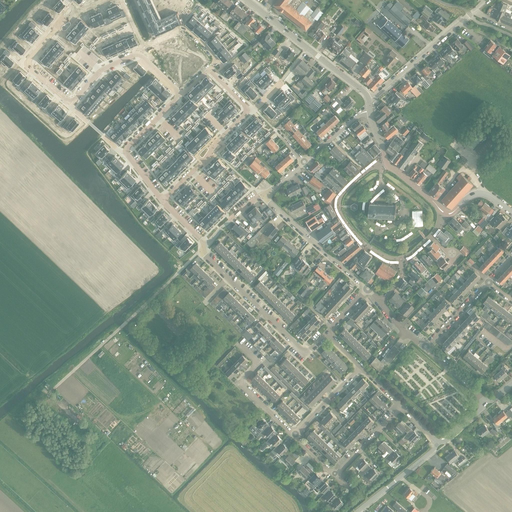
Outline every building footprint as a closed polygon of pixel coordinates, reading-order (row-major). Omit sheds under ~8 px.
[(59,0),(53,8),(58,12),(59,12),(66,4),(62,1),(63,0),(59,0)] [(138,0),(141,4),(144,11),(146,16),(149,23),(150,25),(150,26),(153,31),(154,33),(155,35),(161,32),(161,33),(162,32),(166,30),(176,25),(182,23),(181,21),(180,18),(178,13),(175,14),(160,21),(150,0),(138,0)] [(229,0),(226,0),(222,6),(226,9),(226,10),(233,2),(229,0)] [(317,20),(323,13),(317,8),(314,12),(310,9),(310,8),(303,2),(302,3),(298,0),(278,0),(274,5),(306,30),(316,18),(317,20)] [(495,16),(497,17),(496,20),(501,22),(511,26),(511,13),(511,14),(511,11),(506,9),(508,6),(501,3),(498,10),(500,10),(499,13),(496,12),(495,16)] [(117,5),(112,7),(117,19),(122,17),(126,16),(123,10),(120,11),(117,5)] [(411,21),(401,11),(394,5),(389,10),(406,26),(411,21)] [(231,13),(236,17),(242,9),(237,6),(231,13)] [(112,7),(106,9),(110,16),(106,18),(109,23),(113,22),(112,21),(117,19),(112,7)] [(428,18),(431,14),(425,8),(422,11),(421,12),(422,13),(423,14),(428,18)] [(242,9),(236,17),(240,21),(246,13),(242,9)] [(401,11),(411,21),(413,19),(403,9),(401,11)] [(434,19),(439,24),(443,20),(444,21),(449,16),(444,11),(444,12),(441,9),(437,15),(434,19)] [(39,18),(36,21),(41,25),(44,23),(47,26),(47,25),(54,17),(49,12),(49,13),(42,21),(41,20),(39,18)] [(100,12),(95,15),(100,27),(105,24),(106,25),(109,23),(106,18),(103,19),(100,12)] [(95,15),(90,17),(93,24),(90,25),(91,28),(94,27),(99,25),(100,27),(95,15)] [(193,16),(186,24),(190,28),(198,18),(194,15),(193,16)] [(242,23),(239,26),(246,32),(249,28),(255,33),(255,34),(257,32),(259,33),(264,27),(259,23),(258,25),(254,21),(256,20),(252,16),(247,22),(245,25),(242,23)] [(384,16),(377,25),(395,41),(402,47),(409,39),(402,33),(384,16)] [(198,18),(190,28),(194,31),(202,21),(203,19),(200,17),(198,18)] [(81,20),(77,24),(87,32),(85,31),(89,27),(81,20)] [(216,20),(213,23),(220,29),(221,27),(222,26),(220,24),(216,20)] [(323,31),(322,30),(326,24),(321,20),(317,26),(320,28),(314,35),(317,38),(317,39),(320,41),(326,34),(323,31)] [(29,25),(26,30),(35,38),(39,34),(40,33),(36,31),(35,30),(34,28),(36,26),(31,21),(29,24),(29,25)] [(202,21),(194,31),(197,34),(206,24),(202,21)] [(432,32),(435,28),(429,23),(427,21),(423,26),(428,30),(429,31),(430,30),(432,32)] [(77,24),(74,28),(83,37),(87,32),(77,24)] [(206,24),(197,34),(201,37),(210,27),(209,27),(208,29),(205,26),(206,24)] [(339,36),(345,28),(341,25),(335,33),(339,36)] [(210,27),(201,37),(205,40),(212,32),(213,30),(210,27)] [(366,27),(356,40),(361,44),(363,41),(362,40),(366,35),(368,36),(372,31),(366,27)] [(74,28),(70,32),(78,39),(82,36),(83,37),(74,28)] [(21,33),(18,36),(23,40),(25,38),(27,39),(30,42),(31,43),(32,43),(35,38),(26,30),(22,34),(21,33)] [(70,32),(66,37),(74,44),(78,39),(70,32)] [(133,33),(129,35),(134,46),(137,44),(138,44),(134,35),(133,33)] [(269,50),(276,43),(270,37),(271,37),(269,34),(261,41),(269,50)] [(125,36),(124,36),(130,47),(134,46),(129,35),(125,37),(125,36)] [(218,35),(208,43),(211,47),(221,39),(218,35)] [(124,36),(121,38),(126,48),(129,47),(130,48),(130,47),(124,36)] [(121,38),(117,40),(122,50),(126,48),(121,38),(120,38),(121,38)] [(221,39),(211,47),(214,51),(222,45),(224,42),(222,44),(220,40),(221,39)] [(340,44),(343,41),(340,39),(338,42),(333,39),(327,47),(331,50),(333,52),(333,51),(337,54),(343,47),(340,44)] [(452,44),(458,51),(461,48),(463,51),(467,48),(470,51),(472,49),(475,47),(467,40),(463,43),(464,44),(462,45),(457,39),(452,44)] [(10,45),(8,48),(13,52),(15,49),(21,54),(22,54),(25,50),(25,49),(26,49),(25,49),(17,42),(16,40),(11,45),(10,45)] [(113,41),(118,52),(122,50),(117,40),(117,42),(114,43),(113,41)] [(486,49),(483,52),(490,58),(493,55),(503,63),(510,55),(499,47),(497,49),(495,48),(497,45),(490,40),(484,48),(486,49)] [(57,41),(54,44),(64,52),(62,51),(65,47),(57,41)] [(113,41),(109,43),(114,54),(118,52),(113,41)] [(109,43),(105,45),(110,55),(114,54),(109,43)] [(54,44),(52,48),(61,55),(64,52),(54,44)] [(105,45),(101,46),(106,57),(110,55),(105,45)] [(222,45),(214,51),(217,55),(225,48),(222,45)] [(445,49),(450,55),(451,53),(454,56),(455,56),(457,54),(450,45),(445,49)] [(227,46),(217,54),(220,58),(231,50),(230,49),(229,51),(226,48),(228,46),(227,46)] [(349,70),(356,62),(349,56),(352,51),(347,47),(340,54),(343,57),(339,62),(349,70)] [(52,48),(49,51),(58,58),(60,55),(61,56),(61,55),(52,48)] [(289,60),(295,52),(290,48),(287,52),(284,50),(281,54),(289,60)] [(3,53),(0,56),(0,59),(1,60),(3,62),(1,63),(5,66),(6,64),(9,67),(10,66),(10,67),(14,63),(13,62),(14,62),(14,61),(8,56),(10,54),(5,49),(3,52),(3,53)] [(278,57),(281,52),(277,49),(273,53),(278,57)] [(449,55),(450,55),(445,49),(440,53),(445,59),(446,58),(449,61),(452,59),(449,55)] [(231,50),(220,58),(224,62),(234,53),(231,50)] [(395,57),(397,54),(392,50),(387,56),(389,57),(384,62),(390,68),(398,60),(395,57)] [(49,51),(46,54),(55,61),(58,58),(49,51)] [(245,52),(242,55),(247,61),(250,58),(245,52)] [(367,65),(372,58),(365,52),(360,59),(367,65)] [(46,54),(43,57),(53,65),(51,63),(53,60),(55,62),(55,61),(46,54)] [(434,59),(438,65),(440,67),(445,63),(443,60),(438,55),(434,59)] [(43,57),(41,61),(50,68),(53,65),(43,57)] [(429,64),(433,69),(432,70),(435,73),(435,72),(437,71),(439,69),(436,66),(438,65),(434,59),(429,64)] [(294,71),(294,72),(294,73),(295,73),(296,73),(296,74),(297,74),(298,74),(298,73),(299,73),(302,76),(305,73),(310,67),(309,67),(308,64),(307,63),(307,64),(302,60),(294,69),(295,69),(294,69),(294,70),(294,71)] [(133,67),(133,68),(141,75),(141,76),(146,70),(143,68),(141,66),(138,63),(137,63),(133,67)] [(234,64),(224,73),(224,74),(227,78),(228,77),(228,78),(234,73),(237,76),(242,72),(239,69),(234,64)] [(78,66),(74,70),(83,77),(86,73),(78,66)] [(366,66),(360,72),(365,77),(371,71),(366,66)] [(425,75),(423,77),(422,76),(422,77),(430,86),(433,83),(429,78),(428,79),(426,76),(428,74),(431,77),(433,75),(435,73),(432,70),(431,71),(426,66),(421,70),(425,75)] [(264,70),(260,74),(261,75),(270,84),(274,80),(269,74),(271,72),(267,67),(264,70)] [(310,67),(305,73),(306,75),(305,77),(304,76),(296,84),(301,89),(304,86),(301,83),(303,80),(310,86),(314,82),(310,79),(316,72),(310,67)] [(363,81),(368,85),(378,73),(380,71),(378,69),(376,71),(372,76),(370,73),(363,81)] [(74,70),(71,74),(79,81),(83,77),(74,70)] [(13,80),(18,84),(16,87),(19,89),(23,84),(20,82),(25,76),(25,75),(21,71),(21,72),(20,71),(13,80)] [(116,72),(111,77),(121,86),(125,80),(116,72)] [(71,74),(67,78),(75,85),(79,81),(71,74)] [(368,85),(374,90),(384,80),(379,75),(378,74),(368,85)] [(416,85),(420,81),(427,88),(430,86),(422,77),(421,78),(417,74),(411,79),(416,85)] [(207,75),(203,79),(212,89),(216,85),(214,83),(207,75)] [(255,78),(253,81),(257,85),(259,83),(265,89),(270,84),(261,75),(257,79),(255,78)] [(111,77),(106,83),(113,89),(116,91),(121,86),(111,77)] [(67,78),(63,82),(72,90),(75,85),(67,78)] [(155,78),(147,86),(151,89),(159,82),(155,78)] [(321,89),(322,90),(321,91),(326,95),(337,83),(331,78),(321,89)] [(203,79),(199,83),(208,92),(212,89),(203,79)] [(103,80),(98,86),(108,94),(112,89),(113,89),(106,83),(103,80)] [(249,85),(244,89),(251,96),(253,99),(254,98),(254,99),(258,95),(257,95),(258,94),(253,88),(255,86),(251,81),(248,84),(249,85)] [(23,85),(19,90),(22,93),(23,92),(27,96),(36,86),(32,82),(31,82),(28,85),(27,86),(26,88),(23,85)] [(159,82),(151,89),(155,93),(163,86),(159,82)] [(404,95),(406,93),(410,90),(417,97),(421,93),(417,89),(417,88),(415,85),(412,87),(408,82),(401,88),(402,89),(400,91),(404,95)] [(199,83),(195,87),(205,96),(209,92),(208,92),(199,83)] [(36,86),(27,96),(28,96),(28,95),(32,99),(31,101),(34,103),(38,98),(36,96),(41,90),(36,86)] [(98,86),(94,92),(103,100),(108,94),(98,86)] [(163,86),(155,93),(159,97),(167,89),(163,86)] [(195,87),(191,91),(201,100),(205,96),(195,87)] [(167,89),(159,97),(163,101),(171,93),(167,89)] [(191,91),(187,95),(191,98),(197,104),(201,100),(191,91)] [(283,91),(279,95),(288,104),(292,100),(292,101),(295,98),(291,94),(288,96),(283,91)] [(300,92),(298,94),(303,99),(308,94),(305,91),(302,94),(300,92)] [(401,98),(402,98),(404,101),(406,98),(403,96),(397,91),(389,100),(394,104),(401,98)] [(94,92),(89,97),(98,105),(99,105),(101,107),(105,102),(103,100),(94,92)] [(304,101),(309,105),(316,112),(321,107),(321,106),(322,104),(315,98),(311,93),(305,99),(306,100),(304,101)] [(39,103),(38,105),(43,109),(42,110),(45,112),(49,107),(47,105),(52,99),(51,98),(52,98),(48,94),(47,95),(47,94),(46,94),(39,103)] [(327,102),(331,98),(327,94),(323,98),(327,102)] [(279,95),(275,99),(280,104),(278,107),(280,109),(282,106),(284,108),(288,104),(279,95)] [(332,103),(330,105),(336,112),(341,107),(343,109),(345,107),(348,110),(355,103),(350,97),(344,103),(338,97),(337,98),(335,96),(330,100),(332,103)] [(84,102),(94,110),(98,105),(89,97),(87,100),(84,102)] [(191,98),(187,102),(194,110),(198,106),(197,104),(191,98)] [(146,100),(141,105),(149,114),(155,109),(146,100)] [(230,100),(226,104),(235,113),(239,109),(230,100)] [(84,102),(79,108),(89,116),(94,110),(84,102)] [(187,102),(183,106),(191,114),(194,110),(187,102)] [(392,112),(393,111),(390,108),(389,109),(384,105),(381,103),(377,107),(380,110),(379,111),(381,112),(374,118),(378,123),(392,112)] [(50,108),(46,113),(49,115),(50,114),(54,118),(63,108),(58,104),(53,110),(50,108)] [(226,104),(222,108),(224,109),(231,117),(235,113),(226,104)] [(141,105),(136,110),(144,119),(149,114),(141,105)] [(264,109),(264,110),(274,120),(278,115),(279,115),(282,112),(277,108),(274,110),(269,105),(268,106),(268,105),(264,109)] [(183,106),(179,110),(187,117),(191,114),(183,106)] [(63,108),(54,118),(56,117),(56,116),(60,120),(58,123),(61,125),(65,121),(62,118),(63,117),(65,116),(67,112),(63,108)] [(224,109),(220,113),(227,121),(231,117),(224,109)] [(136,110),(131,115),(139,124),(144,119),(136,110)] [(179,110),(175,114),(183,121),(184,123),(188,119),(187,117),(179,110)] [(388,121),(394,116),(392,113),(386,118),(388,121)] [(175,114),(171,118),(179,125),(183,121),(175,114)] [(131,115),(125,120),(134,129),(139,124),(131,115)] [(330,119),(335,124),(340,120),(335,115),(330,119)] [(257,117),(254,120),(261,127),(264,124),(257,117)] [(66,122),(62,126),(65,129),(66,128),(71,133),(72,131),(79,123),(79,122),(75,118),(75,119),(74,118),(69,124),(68,124),(66,122)] [(399,129),(403,125),(396,118),(393,121),(395,123),(394,124),(399,129)] [(326,123),(330,128),(335,124),(330,119),(326,123)] [(484,119),(466,143),(467,144),(473,149),(493,126),(484,119)] [(125,120),(120,125),(129,134),(134,129),(125,120)] [(254,120),(251,123),(258,130),(261,127),(254,120)] [(284,125),(288,130),(294,125),(290,120),(284,125)] [(356,122),(351,126),(355,130),(362,125),(359,121),(357,123),(356,122)] [(385,133),(394,126),(393,124),(390,126),(387,121),(380,126),(385,133)] [(251,123),(248,126),(255,133),(258,130),(251,123)] [(321,127),(326,132),(330,128),(326,123),(321,127)] [(120,125),(115,130),(124,139),(129,134),(120,125)] [(294,125),(288,130),(293,135),(299,130),(294,125)] [(356,135),(357,135),(358,136),(361,141),(368,135),(365,131),(366,130),(362,125),(353,132),(356,135)] [(248,126),(244,129),(253,138),(256,134),(255,133),(248,126)] [(394,126),(384,134),(388,139),(398,131),(394,126)] [(206,127),(202,131),(209,139),(213,135),(206,127)] [(321,137),(326,132),(321,127),(316,131),(321,137)] [(405,136),(409,131),(406,127),(401,132),(398,134),(402,138),(404,135),(405,136)] [(200,129),(196,133),(198,135),(205,142),(209,139),(202,131),(200,129)] [(115,130),(110,136),(118,144),(124,139),(115,130)] [(242,130),(239,134),(247,142),(250,139),(242,130)] [(299,130),(293,135),(297,140),(303,135),(299,130)] [(494,130),(475,152),(485,160),(504,138),(494,130)] [(158,131),(154,135),(161,142),(165,139),(158,131)] [(239,134),(236,137),(244,145),(244,144),(246,142),(247,142),(239,134)] [(154,135),(150,139),(157,146),(161,142),(154,135)] [(198,135),(194,138),(201,146),(205,142),(198,135)] [(303,135),(297,140),(301,145),(307,139),(303,135)] [(368,135),(361,141),(364,144),(371,139),(368,135)] [(389,146),(386,151),(392,156),(396,151),(399,147),(400,146),(400,145),(401,145),(403,141),(397,136),(389,145),(389,146)] [(236,137),(233,140),(241,148),(244,145),(236,137)] [(194,138),(190,142),(198,150),(202,146),(201,146),(194,138)] [(266,142),(270,147),(275,142),(271,138),(266,142)] [(150,139),(146,143),(153,150),(157,146),(150,139)] [(307,139),(301,145),(306,150),(311,144),(307,139)] [(408,150),(397,165),(403,170),(422,144),(416,139),(411,146),(408,150)] [(233,140),(229,143),(238,151),(241,148),(233,140)] [(142,146),(149,154),(153,150),(146,143),(146,142),(142,146)] [(190,142),(186,146),(194,154),(198,150),(190,142)] [(275,142),(270,147),(274,152),(275,151),(277,149),(279,147),(275,142)] [(229,143),(226,146),(229,148),(235,154),(238,151),(229,143)] [(104,144),(95,154),(100,159),(99,159),(102,162),(106,158),(104,155),(109,149),(108,149),(109,148),(105,145),(104,144)] [(371,148),(377,154),(380,151),(374,144),(371,148)] [(340,161),(346,156),(335,145),(329,151),(340,161)] [(142,146),(138,150),(145,158),(149,154),(142,146)] [(373,158),(361,146),(352,155),(362,166),(367,161),(368,162),(373,158)] [(396,151),(392,156),(389,159),(393,162),(399,153),(398,152),(401,148),(399,147),(396,151)] [(399,153),(393,162),(397,165),(408,150),(404,147),(399,153)] [(229,148),(226,152),(234,160),(235,160),(233,158),(236,155),(235,154),(229,148)] [(373,158),(377,154),(371,148),(367,151),(373,158)] [(184,149),(180,153),(189,162),(193,158),(184,149)] [(226,152),(223,155),(231,163),(234,160),(226,152)] [(180,153),(176,157),(178,158),(185,166),(189,162),(180,153)] [(285,159),(289,164),(294,160),(289,154),(285,159)] [(107,158),(105,161),(107,163),(105,165),(110,170),(112,168),(111,168),(119,160),(115,156),(114,156),(109,161),(107,158)] [(437,164),(444,170),(451,161),(444,156),(437,164)] [(249,165),(257,173),(258,174),(258,173),(259,174),(260,173),(265,178),(270,173),(260,163),(261,161),(256,157),(249,165)] [(178,158),(174,162),(182,170),(185,166),(178,158)] [(214,163),(222,171),(223,172),(227,168),(226,167),(218,159),(214,163)] [(280,162),(285,168),(289,164),(285,159),(280,162)] [(119,160),(111,168),(112,168),(116,172),(114,174),(116,177),(117,176),(119,174),(121,172),(118,170),(124,164),(119,160)] [(314,173),(321,166),(316,161),(309,167),(314,173)] [(174,162),(170,166),(178,173),(182,170),(174,162)] [(280,172),(285,168),(280,162),(276,167),(280,172)] [(344,169),(353,177),(359,171),(350,162),(344,169)] [(214,163),(211,167),(218,174),(222,171),(214,163)] [(169,164),(165,169),(173,177),(174,177),(178,174),(178,173),(170,166),(169,164)] [(433,174),(436,170),(429,164),(426,168),(433,174)] [(413,179),(418,173),(415,170),(417,167),(415,165),(412,168),(413,169),(408,174),(413,179)] [(211,167),(207,171),(216,180),(220,176),(218,174),(211,167),(210,167),(211,167)] [(165,169),(162,173),(169,180),(173,177),(165,169)] [(337,183),(337,184),(342,188),(347,182),(333,169),(327,174),(337,183)] [(425,170),(415,181),(420,185),(427,176),(427,175),(429,173),(425,170)] [(428,192),(437,199),(445,189),(440,184),(448,173),(444,170),(436,180),(437,181),(428,192)] [(119,174),(117,176),(119,179),(118,181),(122,185),(131,175),(127,171),(122,176),(119,174)] [(160,171),(156,175),(165,184),(169,180),(162,173),(160,171)] [(317,172),(314,176),(322,181),(323,179),(325,177),(317,172)] [(452,209),(465,194),(473,185),(460,174),(457,178),(459,180),(442,200),(452,209)] [(131,175),(122,185),(127,189),(128,187),(131,190),(133,188),(131,185),(136,180),(131,175)] [(322,181),(321,182),(326,186),(328,184),(331,186),(338,192),(342,188),(337,184),(336,183),(327,175),(325,177),(323,179),(322,181)] [(326,186),(321,182),(313,176),(309,181),(320,189),(320,188),(322,185),(325,187),(325,188),(326,186)] [(240,180),(237,183),(245,192),(249,189),(240,180)] [(237,183),(234,186),(236,188),(242,195),(245,192),(237,183)] [(304,195),(308,193),(309,194),(312,192),(306,186),(305,187),(305,186),(301,188),(299,183),(287,190),(290,196),(302,190),(304,195)] [(140,186),(130,196),(135,201),(137,204),(142,199),(139,197),(145,191),(144,190),(145,190),(141,186),(141,187),(140,186)] [(190,187),(187,190),(195,198),(198,195),(190,187)] [(236,188),(232,191),(239,198),(242,195),(236,188)] [(323,201),(328,204),(336,194),(329,189),(323,196),(326,198),(323,201)] [(187,190),(184,193),(192,201),(195,198),(187,190)] [(231,190),(228,192),(228,193),(236,201),(239,198),(232,191),(231,190)] [(184,193),(181,196),(189,204),(188,203),(190,200),(192,201),(184,193)] [(228,193),(225,196),(233,204),(236,201),(228,193)] [(181,196),(178,199),(186,208),(189,204),(181,196)] [(225,196),(223,198),(224,200),(231,207),(233,204),(225,196)] [(140,202),(136,207),(139,210),(141,207),(145,211),(153,204),(148,199),(143,205),(140,202)] [(224,200),(221,203),(227,210),(231,207),(224,200)] [(294,213),(306,207),(303,200),(291,206),(294,213)] [(486,215),(488,212),(491,214),(494,210),(485,203),(484,204),(480,201),(477,205),(481,208),(479,209),(486,215)] [(368,217),(368,218),(369,218),(369,217),(371,217),(371,218),(372,218),(372,217),(375,218),(375,219),(376,219),(376,218),(379,218),(379,219),(380,219),(380,218),(383,218),(383,219),(383,218),(386,218),(386,219),(387,219),(387,218),(390,218),(390,219),(391,219),(391,218),(394,219),(394,220),(394,219),(395,219),(395,217),(396,217),(396,216),(395,216),(395,215),(398,215),(398,209),(396,209),(396,208),(397,208),(397,207),(396,207),(396,205),(396,204),(395,204),(395,205),(392,205),(392,204),(391,204),(391,205),(388,205),(388,204),(388,205),(385,205),(385,204),(384,204),(384,205),(381,204),(381,203),(380,203),(380,204),(379,204),(378,204),(378,203),(377,203),(377,204),(374,204),(374,203),(373,203),(373,204),(370,204),(370,203),(369,202),(369,204),(368,217)] [(153,204),(145,211),(150,215),(147,218),(150,221),(154,216),(152,214),(157,208),(153,204)] [(306,208),(308,212),(310,215),(321,209),(319,206),(315,208),(313,204),(306,208)] [(336,215),(330,204),(325,207),(331,218),(336,215)] [(217,205),(214,208),(221,216),(225,212),(217,205)] [(256,207),(251,211),(259,220),(261,218),(263,220),(268,216),(264,211),(261,213),(256,207)] [(214,208),(210,211),(218,219),(221,216),(214,208)] [(210,211),(207,215),(214,222),(218,219),(210,211)] [(251,211),(246,215),(252,221),(250,223),(254,228),(259,224),(256,222),(259,220),(251,211)] [(163,213),(155,221),(160,226),(158,228),(160,231),(165,226),(162,223),(168,218),(167,217),(168,216),(164,213),(163,213)] [(207,215),(203,218),(211,226),(214,223),(214,222),(207,215)] [(500,228),(507,220),(503,215),(500,218),(497,216),(490,224),(493,226),(495,224),(500,228)] [(202,216),(198,220),(207,229),(211,226),(203,218),(202,216)] [(312,231),(325,222),(322,218),(318,221),(315,217),(306,223),(312,231)] [(338,218),(327,226),(328,226),(330,226),(332,229),(341,222),(338,218)] [(459,233),(464,228),(461,225),(455,219),(450,224),(456,230),(459,233)] [(485,219),(480,225),(483,228),(488,222),(485,219)] [(341,222),(332,229),(336,233),(344,227),(341,222)] [(166,227),(164,229),(166,231),(166,232),(164,233),(168,237),(170,236),(178,228),(173,224),(168,229),(166,227)] [(236,224),(230,230),(238,237),(242,233),(245,236),(248,232),(242,226),(240,228),(236,224)] [(273,224),(265,232),(269,235),(270,233),(273,236),(279,229),(273,224)] [(316,234),(323,243),(336,233),(332,229),(330,226),(328,226),(327,226),(316,234)] [(506,235),(507,234),(511,238),(511,226),(510,230),(506,227),(502,232),(506,235)] [(178,228),(170,236),(174,239),(177,242),(179,240),(176,237),(181,232),(178,228)] [(346,229),(338,234),(343,240),(350,235),(346,229)] [(437,236),(443,240),(442,242),(442,244),(445,246),(453,236),(446,231),(444,233),(441,231),(437,236)] [(252,237),(247,243),(244,245),(245,246),(248,244),(252,248),(258,242),(255,239),(259,235),(257,233),(253,237),(252,237)] [(294,258),(299,251),(294,247),(295,247),(283,236),(277,242),(282,246),(283,245),(288,249),(288,250),(290,252),(289,253),(294,258)] [(345,243),(350,248),(350,249),(355,245),(352,242),(354,241),(350,236),(343,243),(344,244),(345,243)] [(180,240),(175,245),(178,248),(180,246),(185,250),(193,242),(192,242),(193,241),(189,237),(188,238),(188,237),(182,243),(180,240)] [(214,247),(219,251),(225,246),(220,241),(214,247)] [(435,260),(438,257),(441,260),(438,263),(443,269),(448,263),(447,263),(443,259),(444,258),(443,258),(440,255),(441,255),(437,250),(440,248),(436,244),(436,245),(433,242),(429,247),(431,249),(432,250),(430,252),(430,251),(428,252),(435,260)] [(350,250),(340,258),(344,263),(362,248),(358,243),(355,246),(355,245),(350,249),(350,250)] [(225,246),(219,251),(223,256),(229,250),(225,246)] [(460,251),(466,257),(470,252),(464,247),(460,251)] [(499,247),(494,252),(499,257),(504,251),(499,247)] [(229,250),(223,256),(228,260),(233,254),(229,250)] [(356,266),(362,272),(366,267),(367,267),(368,265),(367,264),(372,257),(369,254),(365,251),(358,259),(357,258),(354,261),(358,264),(356,266)] [(494,252),(489,258),(494,262),(499,257),(494,252)] [(233,254),(228,260),(232,264),(238,259),(233,254)] [(293,265),(295,266),(294,267),(295,268),(297,270),(298,272),(306,262),(303,259),(305,256),(302,254),(293,265)] [(427,265),(432,261),(428,256),(427,257),(425,255),(424,256),(423,255),(421,257),(421,258),(427,265)] [(489,258),(484,263),(489,267),(494,262),(489,258)] [(238,259),(232,264),(236,268),(242,263),(238,259)] [(350,266),(352,268),(350,269),(352,271),(356,266),(358,264),(354,261),(350,266)] [(306,262),(298,272),(299,273),(303,275),(304,273),(306,275),(315,265),(313,262),(310,265),(306,262)] [(375,273),(378,275),(380,273),(383,276),(390,280),(393,276),(396,271),(390,267),(383,262),(382,263),(380,262),(378,265),(380,266),(379,267),(375,273)] [(419,272),(421,274),(426,270),(420,263),(419,264),(417,262),(416,262),(415,262),(413,263),(414,264),(413,265),(419,272)] [(191,269),(195,273),(201,267),(196,263),(191,269)] [(242,263),(236,268),(241,273),(246,267),(242,263)] [(484,273),(489,267),(484,263),(479,268),(484,273)] [(324,271),(320,268),(319,266),(314,272),(316,274),(319,276),(319,277),(324,271)] [(201,267),(195,273),(199,277),(205,271),(201,267)] [(246,267),(241,273),(245,277),(251,271),(246,267)] [(278,267),(273,273),(278,277),(283,271),(278,267)] [(374,274),(367,267),(366,267),(362,272),(360,274),(360,275),(368,282),(371,284),(373,280),(371,278),(374,274)] [(181,274),(183,276),(188,280),(190,278),(185,274),(188,271),(186,269),(181,274)] [(508,269),(503,275),(507,279),(511,274),(508,269)] [(205,271),(199,277),(204,281),(209,276),(205,271)] [(251,271),(245,277),(250,281),(255,276),(251,271)] [(319,276),(315,281),(313,283),(315,285),(321,278),(323,280),(328,274),(324,271),(319,277),(319,276)] [(415,282),(420,276),(412,271),(411,272),(411,271),(409,273),(409,274),(409,275),(412,277),(411,278),(415,282)] [(470,277),(476,282),(481,278),(475,272),(470,277)] [(333,279),(328,274),(323,280),(318,286),(321,288),(326,282),(328,284),(333,279)] [(502,284),(507,279),(503,275),(498,280),(502,284)] [(209,276),(204,281),(208,286),(209,285),(211,282),(212,282),(214,280),(209,276)] [(337,281),(335,283),(332,287),(333,289),(340,281),(342,283),(344,280),(340,277),(337,281)] [(466,281),(472,287),(476,282),(470,277),(466,281)] [(404,285),(406,282),(403,279),(398,286),(403,290),(406,286),(404,285)] [(255,286),(259,291),(265,285),(260,281),(255,286)] [(462,285),(468,291),(472,287),(466,281),(462,285)] [(353,288),(354,287),(350,284),(350,285),(347,282),(343,287),(325,307),(325,306),(321,311),(324,313),(323,314),(326,317),(327,316),(353,288)] [(265,285),(259,291),(264,295),(269,289),(265,285)] [(458,290),(464,296),(468,291),(462,285),(458,290)] [(418,291),(424,296),(427,292),(422,287),(418,291)] [(269,289),(264,295),(268,299),(273,294),(269,289)] [(454,294),(459,300),(464,296),(458,290),(454,294)] [(224,298),(223,298),(222,300),(226,304),(228,302),(234,296),(229,292),(227,294),(225,296),(224,298)] [(405,302),(407,299),(403,295),(401,298),(396,293),(389,299),(394,304),(393,305),(394,305),(397,308),(404,301),(405,302)] [(273,294),(268,299),(272,304),(278,298),(273,294)] [(449,299),(455,305),(459,300),(454,294),(449,299)] [(226,304),(225,305),(228,307),(231,305),(232,306),(238,300),(234,296),(228,302),(226,304)] [(486,305),(482,309),(481,310),(479,312),(483,316),(486,319),(488,316),(486,315),(486,314),(484,312),(485,311),(488,307),(493,300),(488,297),(483,303),(486,305)] [(278,298),(272,304),(277,308),(282,302),(278,298)] [(441,303),(447,309),(451,304),(445,299),(441,303)] [(238,300),(232,306),(237,310),(242,305),(238,300)] [(493,300),(488,307),(493,311),(498,304),(493,300)] [(282,302),(277,308),(281,312),(287,306),(282,302)] [(363,305),(369,311),(373,308),(367,302),(363,305)] [(406,316),(414,308),(408,303),(400,311),(406,316)] [(437,308),(443,313),(447,309),(441,303),(437,308)] [(498,304),(493,311),(495,312),(494,314),(496,316),(497,314),(498,314),(503,308),(498,304)] [(242,305),(237,310),(241,315),(247,309),(242,305)] [(360,309),(366,315),(369,311),(363,305),(360,309)] [(287,306),(281,312),(285,316),(291,311),(287,306)] [(432,312),(438,318),(443,313),(437,308),(432,312)] [(503,308),(498,314),(503,318),(508,311),(503,308)] [(247,309),(241,315),(245,319),(251,313),(247,309)] [(356,313),(363,319),(366,315),(360,309),(356,313)] [(291,311),(285,316),(290,321),(295,315),(291,311)] [(469,316),(476,322),(480,317),(474,311),(469,316)] [(511,314),(508,311),(503,318),(507,322),(511,315),(511,314)] [(428,317),(434,322),(438,318),(432,312),(428,317)] [(251,313),(245,319),(250,323),(256,318),(251,313)] [(359,323),(363,319),(356,313),(353,317),(359,323)] [(311,320),(317,325),(321,321),(315,315),(311,320)] [(465,321),(471,327),(476,322),(469,316),(465,321)] [(486,324),(488,322),(481,316),(480,317),(483,320),(483,321),(486,324)] [(370,326),(374,330),(382,321),(378,317),(370,326)] [(424,321),(430,327),(434,322),(428,317),(424,321)] [(307,324),(312,330),(317,325),(311,320),(307,324)] [(259,321),(254,327),(258,331),(264,326),(259,321)] [(382,321),(374,330),(378,334),(386,325),(382,321)] [(426,331),(430,327),(424,321),(420,326),(426,331)] [(461,325),(467,331),(471,327),(465,321),(461,325)] [(302,328),(308,334),(312,330),(307,324),(302,328)] [(386,325),(378,334),(382,337),(386,333),(389,336),(393,331),(390,328),(386,325)] [(456,330),(462,336),(467,331),(461,325),(456,330)] [(239,330),(241,332),(243,334),(247,330),(245,328),(243,330),(239,326),(236,328),(239,330)] [(264,326),(258,331),(262,336),(268,330),(264,326)] [(304,339),(308,334),(302,328),(298,333),(304,339)] [(339,334),(344,338),(349,332),(345,328),(339,334)] [(243,334),(245,336),(249,340),(251,338),(247,334),(249,332),(247,330),(243,334)] [(268,330),(262,336),(267,340),(272,334),(268,330)] [(452,335),(458,341),(462,336),(456,330),(452,335)] [(349,332),(344,338),(348,343),(354,337),(349,332)] [(272,334),(267,340),(271,344),(277,339),(272,334)] [(447,340),(453,345),(458,341),(452,335),(447,340)] [(354,337),(348,343),(352,347),(358,341),(354,337)] [(507,337),(503,342),(508,346),(511,341),(507,337)] [(277,339),(271,344),(276,348),(281,343),(277,339)] [(443,344),(444,346),(442,348),(447,352),(449,350),(453,345),(447,340),(443,344)] [(358,341),(352,347),(357,351),(362,345),(358,341)] [(281,343),(276,348),(280,353),(286,347),(281,343)] [(362,345),(357,351),(361,355),(367,349),(362,345)] [(391,349),(383,358),(388,361),(388,360),(390,362),(399,351),(398,349),(398,348),(394,345),(391,349)] [(321,353),(327,358),(333,352),(328,347),(321,353)] [(367,349),(361,355),(365,360),(371,354),(367,349)] [(464,356),(468,361),(476,352),(475,352),(473,354),(469,350),(464,356)] [(333,352),(327,358),(332,363),(338,357),(333,352)] [(476,352),(468,361),(473,364),(478,358),(476,356),(476,355),(475,354),(476,353),(476,352)] [(238,360),(246,367),(247,365),(245,363),(248,361),(243,355),(238,360)] [(267,358),(271,362),(273,364),(277,359),(275,357),(272,360),(270,358),(270,357),(269,355),(267,358)] [(338,357),(332,363),(337,369),(343,362),(338,357)] [(280,364),(285,369),(291,363),(287,358),(280,364)] [(379,371),(388,361),(383,358),(380,361),(376,358),(371,364),(379,371)] [(478,358),(473,364),(478,368),(483,362),(478,358)] [(234,364),(240,369),(242,367),(244,369),(246,367),(238,360),(234,364)] [(343,362),(337,369),(342,374),(349,367),(343,362)] [(483,362),(478,368),(483,372),(488,366),(483,362)] [(291,363),(285,369),(289,373),(296,367),(291,363)] [(230,368),(237,376),(239,374),(237,372),(240,369),(234,364),(230,368)] [(506,373),(508,371),(504,366),(501,368),(503,370),(495,377),(499,382),(507,375),(506,373)] [(270,369),(273,372),(278,376),(280,374),(275,370),(272,367),(270,369)] [(296,367),(289,373),(294,378),(300,371),(296,367)] [(236,377),(237,376),(230,368),(225,373),(231,378),(234,376),(236,377)] [(298,382),(304,376),(300,372),(292,380),(296,384),(298,382)] [(253,384),(255,386),(262,378),(257,374),(252,379),(255,382),(253,384)] [(323,379),(331,387),(336,382),(330,376),(328,374),(325,377),(323,375),(323,376),(321,377),(323,379)] [(304,376),(298,382),(303,387),(309,380),(304,376)] [(262,378),(255,386),(256,387),(258,385),(261,388),(266,382),(262,378)] [(358,383),(364,388),(369,384),(363,378),(358,383)] [(318,384),(326,391),(331,387),(323,379),(320,382),(318,380),(317,382),(318,384)] [(262,392),(263,394),(271,387),(266,382),(261,388),(263,390),(262,392)] [(354,387),(360,393),(364,388),(358,383),(354,387)] [(312,387),(321,396),(326,391),(318,384),(315,387),(314,385),(312,387)] [(271,387),(263,394),(265,396),(267,394),(269,396),(275,391),(271,387)] [(307,392),(317,401),(321,396),(312,387),(315,390),(312,394),(311,393),(311,392),(309,390),(307,392)] [(350,392),(356,397),(360,393),(354,387),(350,392)] [(280,395),(275,391),(269,396),(272,399),(270,401),(272,403),(274,401),(280,395)] [(300,398),(305,403),(306,401),(312,406),(317,401),(307,392),(309,394),(306,397),(304,395),(300,398)] [(346,396),(351,402),(356,397),(350,392),(346,396)] [(375,394),(369,400),(374,404),(379,398),(377,396),(379,394),(377,392),(375,394)] [(341,400),(347,406),(351,402),(346,396),(341,400)] [(379,398),(374,404),(378,408),(385,401),(387,399),(386,398),(384,399),(382,401),(379,398)] [(343,410),(347,406),(341,400),(337,405),(343,410)] [(278,411),(280,413),(287,405),(283,401),(277,406),(280,409),(278,411)] [(385,401),(378,408),(377,410),(379,412),(380,410),(383,413),(383,412),(384,413),(386,411),(385,410),(388,407),(385,404),(387,402),(385,401)] [(287,405),(280,413),(282,414),(283,413),(286,415),(291,410),(287,405)] [(498,415),(502,420),(504,423),(506,421),(505,421),(509,418),(511,415),(511,407),(510,409),(505,413),(503,411),(498,415)] [(287,420),(288,421),(296,414),(291,410),(286,415),(289,418),(287,420)] [(30,418),(31,420),(31,421),(32,422),(33,423),(34,424),(35,424),(37,425),(38,425),(39,424),(41,424),(42,423),(42,422),(43,420),(43,419),(43,417),(43,415),(42,414),(41,413),(39,412),(38,412),(37,411),(35,412),(34,412),(33,413),(32,414),(31,415),(30,417),(30,418)] [(326,416),(332,422),(337,418),(330,412),(326,416)] [(296,414),(288,421),(290,423),(291,423),(293,425),(294,424),(295,424),(300,418),(296,414)] [(499,426),(498,424),(502,420),(498,415),(493,419),(495,421),(493,423),(496,428),(499,426)] [(328,427),(332,422),(326,416),(321,421),(328,427)] [(258,427),(256,430),(259,434),(268,425),(266,423),(266,422),(261,417),(255,423),(258,427)] [(364,421),(372,428),(373,427),(371,425),(374,422),(369,417),(364,421)] [(360,425),(366,431),(368,428),(370,430),(372,428),(364,421),(360,425)] [(404,430),(407,433),(411,430),(402,421),(399,423),(398,423),(393,428),(400,434),(404,430)] [(268,425),(259,434),(263,437),(266,435),(269,438),(270,438),(274,434),(276,432),(271,427),(270,427),(268,425)] [(356,430),(363,437),(365,435),(363,434),(366,431),(360,425),(356,430)] [(483,437),(489,431),(485,426),(478,431),(483,437)] [(352,434),(357,439),(360,437),(361,439),(363,437),(356,430),(352,434)] [(409,439),(413,443),(413,442),(414,444),(416,444),(418,442),(418,440),(416,439),(419,436),(414,431),(413,432),(411,430),(407,433),(402,439),(405,442),(409,439)] [(307,437),(312,442),(318,435),(314,431),(307,437)] [(269,438),(265,442),(269,446),(272,443),(276,447),(280,442),(282,440),(277,435),(276,436),(274,434),(270,438),(269,438)] [(347,438),(355,446),(356,447),(358,445),(354,442),(357,439),(352,434),(347,438)] [(318,435),(312,442),(316,446),(323,440),(318,435)] [(343,443),(349,448),(351,446),(353,448),(353,447),(355,449),(356,447),(355,446),(347,438),(343,443)] [(323,440),(316,446),(321,450),(327,444),(323,440)] [(381,443),(376,448),(382,454),(386,451),(389,454),(393,450),(384,441),(381,444),(381,443)] [(276,447),(271,451),(273,453),(271,455),(273,457),(275,455),(276,454),(280,458),(282,456),(284,454),(288,450),(288,449),(283,444),(282,445),(280,442),(276,447)] [(327,444),(321,450),(325,455),(332,448),(327,444)] [(332,448),(325,455),(330,459),(336,452),(332,448)] [(295,461),(297,459),(299,456),(295,452),(293,450),(291,452),(288,450),(284,454),(287,457),(284,460),(290,467),(295,461)] [(389,454),(384,459),(392,466),(395,463),(401,457),(396,452),(395,453),(393,450),(389,454)] [(453,461),(455,463),(458,460),(457,458),(459,456),(455,451),(446,458),(450,463),(453,461)] [(336,452),(330,459),(334,463),(341,457),(336,452)] [(463,456),(456,462),(459,466),(466,460),(463,456)] [(358,473),(361,476),(359,474),(357,476),(359,479),(370,467),(368,465),(369,465),(364,460),(357,466),(361,469),(358,473)] [(308,474),(311,477),(315,473),(306,464),(303,467),(303,466),(298,471),(304,478),(308,474)] [(444,468),(453,476),(455,477),(458,473),(456,472),(447,464),(444,468)] [(370,467),(359,479),(355,483),(357,485),(363,478),(369,484),(379,474),(373,469),(373,470),(370,467)] [(434,467),(430,472),(436,477),(434,479),(439,483),(441,481),(445,476),(442,474),(440,472),(434,467)] [(312,483),(310,485),(314,489),(322,480),(320,478),(320,477),(315,472),(315,473),(311,477),(309,479),(312,483)] [(322,480),(314,489),(317,493),(320,490),(324,493),(324,494),(328,489),(330,487),(325,482),(325,483),(322,480)] [(410,487),(404,494),(409,498),(412,501),(415,496),(418,493),(414,491),(410,487)] [(324,493),(320,498),(323,502),(326,499),(330,502),(336,496),(331,491),(331,492),(328,489),(324,494),(324,493)] [(338,499),(336,496),(330,502),(327,505),(331,509),(334,506),(338,510),(344,503),(339,498),(338,499)] [(396,502),(393,505),(400,511),(405,511),(407,511),(396,502)]
